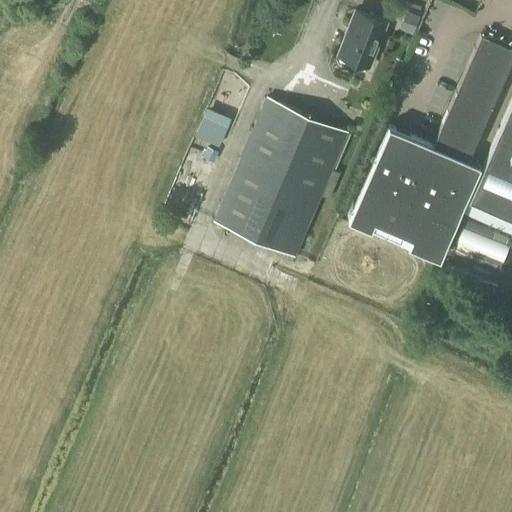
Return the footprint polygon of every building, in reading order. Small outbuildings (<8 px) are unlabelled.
[(340,51),(370,63),(387,20),(357,8),(340,51)] [(408,9),(400,28),(414,33),(421,15),(408,9)] [(511,44),(483,32),(435,141),(470,157),(511,60),(511,44)] [(396,56),(390,70),(398,73),(404,59),(396,56)] [(215,217),(295,252),(348,129),(268,95),(215,217)] [(511,98),(469,196),(511,214),(511,98)] [(198,130),(198,132),(220,142),(225,129),(228,120),(206,111),(202,120),(198,130)] [(390,121),(349,214),(441,254),(481,161),(470,157),(435,141),(390,121)] [(333,167),(322,194),(330,197),(341,171),(333,167)]
